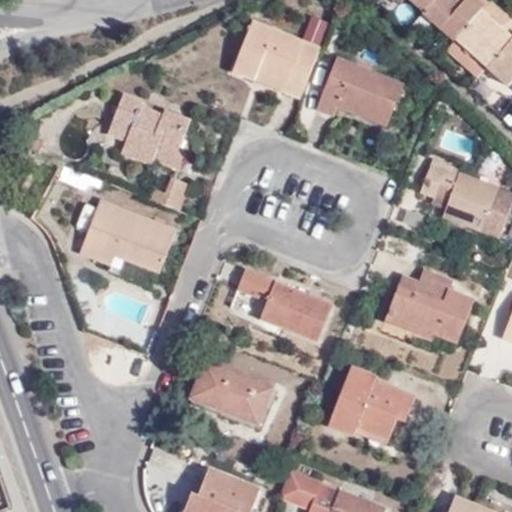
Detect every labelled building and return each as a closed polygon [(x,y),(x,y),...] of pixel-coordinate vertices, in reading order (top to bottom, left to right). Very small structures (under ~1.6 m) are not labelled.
[(415,0),(425,9),(432,0),(415,0)] [(487,0),(432,0),(425,9),(421,13),(453,41),(482,10),(489,2),(487,0)] [(509,19),(489,2),(482,10),(502,27),(509,19)] [(502,27),(482,10),(453,41),(485,69),(511,38),(511,21),(509,19),(502,27)] [(337,15),(333,24),(345,29),(350,20),(337,15)] [(279,90),(299,98),(328,25),(310,19),(301,43),(251,23),(232,71),(253,79),(256,70),(282,81),(279,90)] [(511,38),(485,69),(506,87),(511,81),(511,38)] [(453,41),(446,49),(477,79),(485,69),(453,41)] [(333,115),(337,105),(354,113),(358,103),(389,116),(401,84),(337,58),(317,108),(333,115)] [(253,79),(279,90),(282,81),(256,70),(253,79)] [(444,99),(447,91),(438,88),(435,96),(444,99)] [(177,150),(189,121),(164,111),(162,116),(140,108),(142,103),(122,95),(110,125),(128,132),(125,141),(120,154),(150,165),(152,159),(171,166),(179,169),(186,154),(177,150)] [(354,113),(386,125),(389,116),(358,103),(354,113)] [(110,125),(107,133),(125,141),(128,132),(110,125)] [(445,128),(439,146),(471,156),(477,139),(445,128)] [(451,191),(445,206),(442,214),(483,230),(499,236),(511,203),(511,195),(430,164),(420,190),(435,196),(439,186),(451,191)] [(171,166),(167,177),(175,181),(179,169),(171,166)] [(85,182),(98,188),(100,182),(64,169),(60,179),(82,188),(85,182)] [(160,193),(150,191),(146,200),(177,213),(188,186),(175,181),(167,177),(160,193)] [(435,196),(433,201),(445,206),(451,191),(439,186),(435,196)] [(110,265),(114,253),(158,270),(173,231),(99,202),(79,252),(110,265)] [(452,281),(423,270),(417,282),(414,290),(398,284),(389,309),(404,315),(402,319),(436,333),(456,341),(472,300),(449,291),(452,281)] [(265,299),(259,317),(317,340),(331,305),(245,271),(238,288),(265,299)] [(417,282),(402,275),(398,284),(414,290),(417,282)] [(384,320),(433,340),(436,333),(402,319),(404,315),(389,309),(384,320)] [(511,313),(503,335),(511,339),(511,313)] [(205,363),(192,396),(256,423),(270,389),(205,363)] [(354,435),(357,425),(388,438),(399,410),(408,414),(414,396),(374,382),(375,377),(351,367),(328,424),(354,435)] [(249,511),(258,491),(208,470),(198,495),(190,493),(182,511),(249,511)] [(288,470),(277,498),(308,510),(319,483),(288,470)] [(493,511),(453,497),(447,511),(493,511)]
